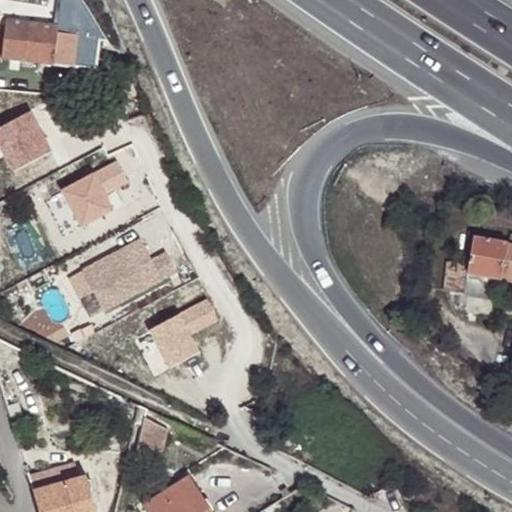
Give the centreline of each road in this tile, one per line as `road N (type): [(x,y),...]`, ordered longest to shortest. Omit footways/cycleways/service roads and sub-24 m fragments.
road 1 (residential): [(129,130),(149,140),(251,319),(253,344),(233,401),(250,448),(381,511)]
road 2 (motorway): [(138,0),(248,231),(298,296),(378,370)]
road 3 (motorway): [(378,370),(304,227),(306,176),(318,157),(339,139),(389,125),(458,139),(511,163)]
road 4 (motorway): [(334,0),(511,114)]
road 5 (motorway): [(511,472),(378,370)]
